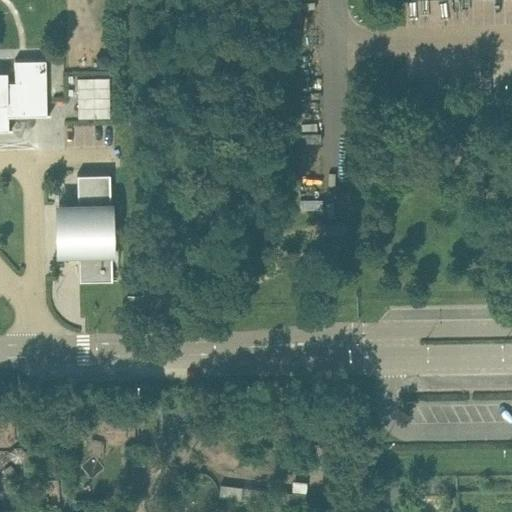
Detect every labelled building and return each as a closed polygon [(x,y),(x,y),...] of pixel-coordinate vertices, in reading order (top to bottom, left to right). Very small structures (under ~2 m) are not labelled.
[(0,129),(12,129),(12,127),(8,127),(8,115),(50,114),(50,112),(46,112),(45,59),(14,59),(15,81),(0,81),(0,129)] [(59,201),(59,230),(60,252),(78,251),(79,279),(111,279),(109,172),(77,173),(77,201),(59,201)] [(192,266),(193,257),(194,249),(167,247),(166,264),(192,266)] [(301,419),(292,419),(326,448),(326,440),(301,419)] [(14,445),(11,449),(11,450),(11,455),(14,458),(15,458),(20,458),(24,454),(24,449),(20,445),(19,445),(15,445),(14,445)] [(147,463),(148,450),(143,450),(138,450),(130,450),(130,463),(145,463),(147,463)] [(159,450),(148,450),(147,463),(145,463),(145,467),(159,466),(159,450)] [(220,484),(218,497),(240,499),(241,486),(219,484),(220,484)] [(288,491),(265,489),(264,501),(287,503),(288,491)]
